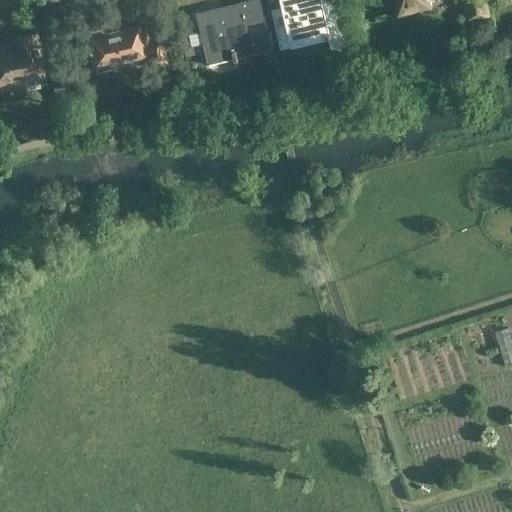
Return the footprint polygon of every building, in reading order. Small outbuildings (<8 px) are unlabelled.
[(207,63),(272,48),(260,0),(245,0),(241,1),(242,7),(197,17),(204,44),(203,44),(207,63)] [(283,46),(328,35),(332,49),(351,44),(340,0),(319,0),(313,2),(312,0),(281,0),(284,9),(274,11),(275,13),(273,14),(282,49),(284,49),(283,46)] [(394,0),(398,14),(431,6),(429,0),(463,0),(468,19),(490,14),(486,0),(394,0)] [(146,41),(142,25),(115,31),(114,30),(105,32),(104,26),(78,32),(82,49),(88,48),(93,72),(113,67),(112,61),(148,53),(151,65),(163,62),(158,38),(146,41)] [(8,43),(0,44),(0,89),(38,81),(37,75),(40,74),(35,51),(38,51),(34,33),(7,39),(8,43)]
